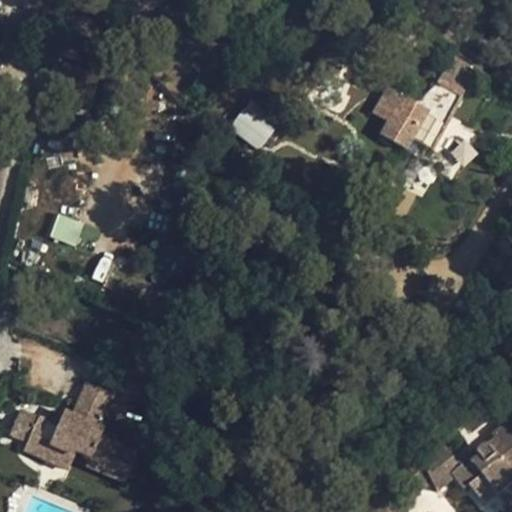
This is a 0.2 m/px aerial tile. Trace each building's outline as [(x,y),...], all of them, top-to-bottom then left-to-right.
[(474,72),(451,59),(445,69),(447,70),(469,82),(474,72)] [(418,105),(387,88),(372,115),(386,122),(378,136),(404,151),(410,140),(432,151),(469,82),(447,70),(439,85),(437,84),(426,94),(418,105)] [(229,126),(258,150),(277,126),(248,103),(229,126)] [(51,237),(74,245),(82,224),(58,216),(51,237)] [(511,288),(507,286),(501,296),(511,301),(511,288)] [(446,313),(423,294),(406,317),(429,335),(446,313)] [(58,425),(38,417),(27,442),(24,450),(44,459),(50,445),(75,456),(77,453),(89,457),(86,466),(125,482),(138,453),(102,437),(105,429),(98,426),(113,394),(88,383),(74,416),(66,413),(58,425)] [(38,417),(20,409),(10,435),(27,442),(38,417)] [(440,441),(415,462),(433,484),(438,491),(453,478),(463,490),(468,486),(482,503),(495,493),(511,478),(511,422),(507,427),(506,425),(492,435),(496,440),(489,446),(486,444),(484,445),(481,446),(478,447),(477,450),(476,454),(478,455),(470,462),(462,468),(440,441)] [(75,456),(50,445),(44,459),(69,470),(75,456)] [(418,495),(433,484),(415,462),(400,473),(418,495)] [(508,509),(511,506),(511,478),(495,493),(508,509)]
